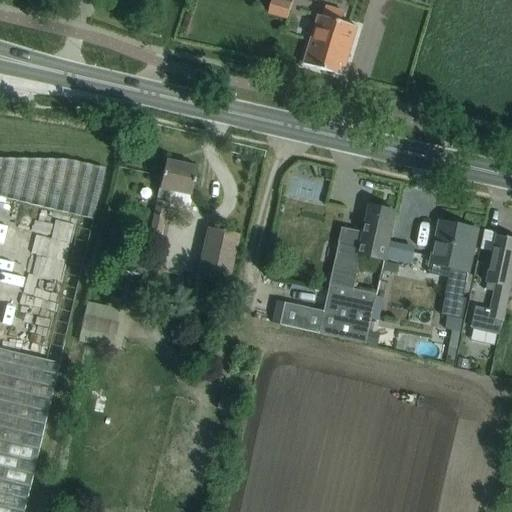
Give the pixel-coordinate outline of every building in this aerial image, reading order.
[(272,0),(268,13),(287,19),(292,0),(272,0)] [(322,18),(317,17),(303,65),(342,76),(357,29),(341,24),(344,12),(325,6),(322,18)] [(0,159),(0,196),(93,219),(105,170),(67,160),(0,159)] [(165,162),(158,190),(159,190),(149,235),(159,237),(167,204),(187,208),(196,169),(165,162)] [(384,261),(390,232),(395,213),(370,207),(361,249),(339,244),(335,263),(324,312),(285,303),(280,325),(362,344),(374,294),(353,290),(361,257),(384,262),(384,261)] [(435,246),(432,259),(454,264),(451,279),(449,279),(445,295),(446,295),(462,298),(463,295),(473,250),(477,231),(445,224),(442,240),(437,239),(435,246)] [(111,229),(108,243),(119,245),(122,231),(111,229)] [(207,229),(203,248),(197,276),(228,283),(238,236),(207,229)] [(511,239),(497,236),(492,255),(486,283),(487,283),(486,289),(495,291),(491,310),(476,307),(472,328),(499,334),(502,320),(503,321),(511,278),(511,239)] [(149,254),(106,245),(102,266),(144,275),(149,254)] [(446,296),(442,316),(448,317),(445,329),(446,330),(458,332),(460,332),(467,299),(462,298),(446,295),(446,296)] [(379,320),(383,300),(376,299),(371,319),(379,320)] [(88,303),(79,343),(111,350),(121,310),(88,303)] [(379,334),(368,332),(366,344),(377,347),(379,334)] [(0,511),(22,511),(58,363),(0,349),(0,511)]
